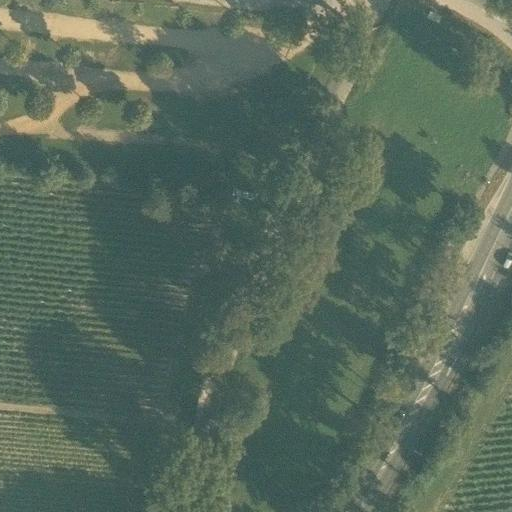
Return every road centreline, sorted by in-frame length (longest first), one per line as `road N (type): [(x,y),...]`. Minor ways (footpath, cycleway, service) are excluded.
road 1 (unclassified): [(375,0),(245,291),(183,511)]
road 2 (primary): [(511,214),(463,323),(357,511)]
